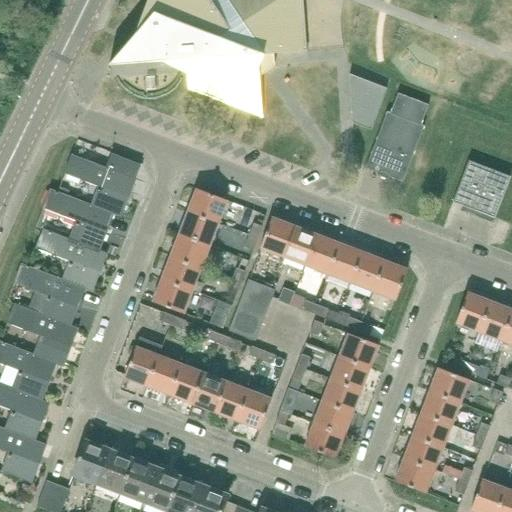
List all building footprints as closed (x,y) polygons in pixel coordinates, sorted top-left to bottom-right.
[(215,0),(212,2),(210,0),(148,0),(135,36),(108,66),(190,60),(191,73),(187,73),(189,90),(262,118),(259,77),(274,67),(274,54),(307,52),(302,0),(215,0)] [(370,130),(387,89),(349,75),(350,81),(352,123),(353,123),(370,130)] [(421,125),(428,105),(398,94),(390,113),(387,112),(365,168),(380,174),(381,177),(385,179),(389,177),(403,182),(424,126),(421,125)] [(121,218),(135,179),(72,155),(65,174),(99,187),(92,205),(91,207),(113,215),(121,218)] [(494,218),(510,177),(469,161),(453,202),(494,218)] [(218,224),(227,201),(197,189),(188,212),(218,224)] [(92,205),(58,192),(50,190),(43,209),(77,222),(70,239),(70,241),(99,252),(99,251),(113,215),(91,207),(92,205)] [(210,247),(218,224),(188,212),(179,235),(210,247)] [(283,257),(295,227),(272,218),(260,249),(283,257)] [(249,236),(257,239),(262,227),(253,224),(249,236)] [(306,266),(317,235),(295,227),(283,257),(306,266)] [(70,241),(70,239),(43,230),(36,249),(70,261),(63,280),(62,281),(85,290),(92,292),(107,254),(99,251),(99,252),(70,241)] [(202,269),(210,247),(179,235),(171,257),(202,269)] [(328,274),(339,244),(317,235),(306,266),(328,274)] [(253,251),(257,239),(249,236),(244,247),(253,251)] [(350,283),(362,253),(339,244),(328,274),(350,283)] [(373,292),(385,261),(362,253),(350,283),(373,292)] [(193,292),(202,269),(171,257),(162,280),(193,292)] [(396,301),(407,270),(385,261),(373,292),(396,301)] [(63,280),(29,267),(22,264),(14,283),(48,296),(41,314),(40,315),(70,326),(71,326),(85,290),(62,281),(63,280)] [(232,280),(240,283),(245,272),(236,269),(232,280)] [(184,315),(193,292),(162,280),(153,302),(184,315)] [(236,295),(240,283),(232,280),(227,292),(236,295)] [(276,291),(249,281),(248,281),(245,289),(272,299),(276,291)] [(268,310),(272,299),(245,289),(241,300),(268,310)] [(479,333),(491,302),(467,293),(455,324),(479,333)] [(264,321),(268,310),(241,300),(237,310),(264,321)] [(313,314),(316,305),(305,301),(302,310),(313,314)] [(501,341),(511,313),(511,310),(491,302),(479,333),(501,341)] [(40,315),(41,314),(15,305),(7,323),(41,337),(34,355),(33,356),(56,365),(56,364),(63,367),(78,329),(71,326),(70,326),(40,315)] [(316,305),(313,314),(325,318),(328,309),(316,305)] [(260,331),(264,321),(237,310),(233,321),(260,331)] [(171,326),(174,317),(162,313),(159,322),(171,326)] [(511,345),(511,313),(501,341),(511,345)] [(223,329),(228,317),(219,314),(214,326),(223,329)] [(174,317),(171,326),(182,330),(186,322),(174,317)] [(358,331),(362,322),(350,317),(346,326),(358,331)] [(256,342),(260,331),(233,321),(229,332),(256,342)] [(319,336),(324,324),(315,321),(311,333),(319,336)] [(362,322),(358,331),(370,335),(373,326),(362,322)] [(215,343),(218,334),(207,330),(204,339),(215,343)] [(218,334),(215,343),(227,348),(230,339),(218,334)] [(370,369),(379,346),(348,334),(339,357),(370,369)] [(147,387),(159,356),(163,346),(140,337),(124,378),(147,387)] [(34,355),(0,342),(0,341),(0,363),(19,371),(12,388),(12,389),(41,401),(56,365),(33,356),(34,355)] [(261,360),(264,352),(252,347),(249,356),(261,360)] [(264,352),(261,360),(272,365),(275,356),(264,352)] [(298,367),(306,370),(311,358),(302,355),(298,367)] [(170,395),(181,365),(159,356),(147,387),(170,395)] [(361,391),(370,369),(339,357),(331,380),(361,391)] [(464,372),(467,363),(456,359),(452,367),(464,372)] [(467,363),(464,372),(476,377),(479,368),(467,363)] [(192,404),(203,373),(181,365),(170,395),(192,404)] [(302,382),(306,370),(298,367),(293,378),(302,382)] [(460,404),(469,381),(439,369),(430,392),(460,404)] [(214,412),(226,382),(203,373),(192,404),(214,412)] [(508,389),(511,381),(500,376),(497,385),(508,389)] [(352,413),(361,391),(331,380),(322,402),(352,413)] [(237,421),(249,391),(226,382),(214,412),(237,421)] [(12,389),(12,388),(0,384),(0,406),(13,411),(5,429),(5,430),(35,442),(35,441),(49,404),(41,401),(12,389)] [(498,405),(503,393),(494,390),(490,402),(498,405)] [(260,430),(272,400),(249,391),(237,421),(260,430)] [(452,426),(460,404),(430,392),(421,414),(452,426)] [(280,411),(289,415),(294,403),(285,400),(280,411)] [(344,436),(352,413),(322,402),(313,424),(344,436)] [(285,426),(289,415),(280,411),(276,423),(285,426)] [(443,449),(452,426),(421,414),(412,437),(443,449)] [(335,459),(344,436),(313,424),(304,447),(335,459)] [(477,436),(485,439),(490,427),(481,424),(477,436)] [(5,430),(5,429),(0,427),(0,449),(9,453),(2,472),(31,483),(46,445),(35,441),(35,442),(5,430)] [(481,451),(485,439),(477,436),(472,448),(481,451)] [(434,471),(443,449),(412,437),(404,459),(434,471)] [(96,485),(110,449),(86,440),(72,476),(96,485)] [(119,495),(133,458),(110,449),(96,485),(119,495)] [(143,504),(157,467),(133,458),(119,495),(143,504)] [(426,493),(434,471),(404,459),(395,482),(426,493)] [(165,511),(166,511),(181,476),(157,467),(143,504),(165,511)] [(460,480),(468,484),(473,472),(464,469),(460,480)] [(194,511),(204,485),(181,476),(166,511),(194,511)] [(464,495),(468,484),(460,480),(455,492),(464,495)] [(496,511),(506,489),(483,480),(482,480),(470,511),(473,511),(496,511)] [(58,485),(47,481),(46,481),(37,507),(48,511),(58,485)] [(61,511),(70,490),(67,489),(58,485),(48,511),(50,511),(61,511)] [(221,511),(225,502),(228,495),(204,485),(194,511),(221,511)] [(511,511),(511,491),(506,489),(496,511),(511,511)] [(233,511),(236,506),(225,502),(221,511),(233,511)]
